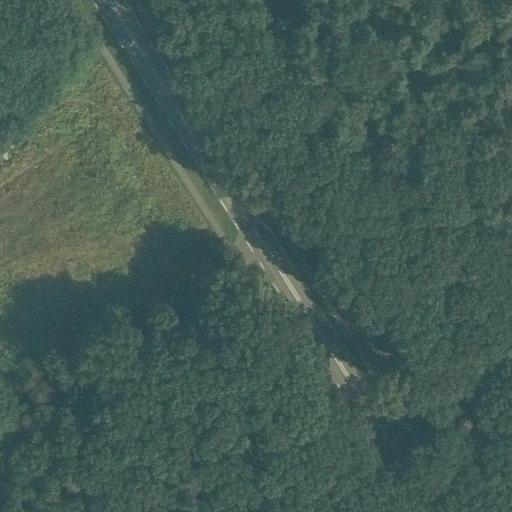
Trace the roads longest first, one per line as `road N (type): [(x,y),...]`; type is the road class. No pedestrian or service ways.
road 1 (primary): [(328,351),(101,0)]
road 2 (unclassified): [(328,351),(511,246)]
road 3 (primary): [(431,511),(328,351)]
